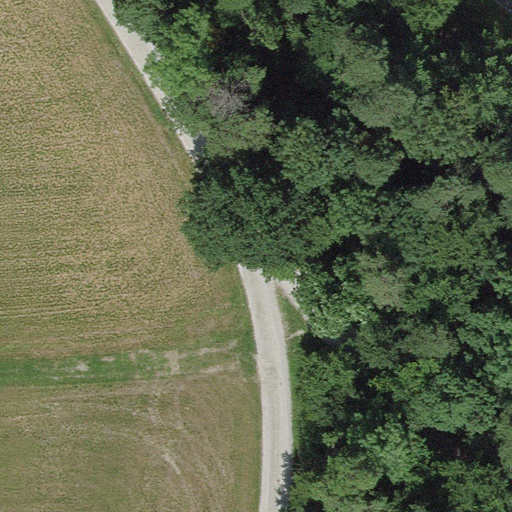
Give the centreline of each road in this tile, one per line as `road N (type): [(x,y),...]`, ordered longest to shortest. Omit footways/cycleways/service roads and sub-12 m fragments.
road 1 (track): [(276,511),(279,358),(222,175),(115,0)]
road 2 (track): [(222,175),(464,511)]
road 3 (track): [(0,369),(279,358)]
